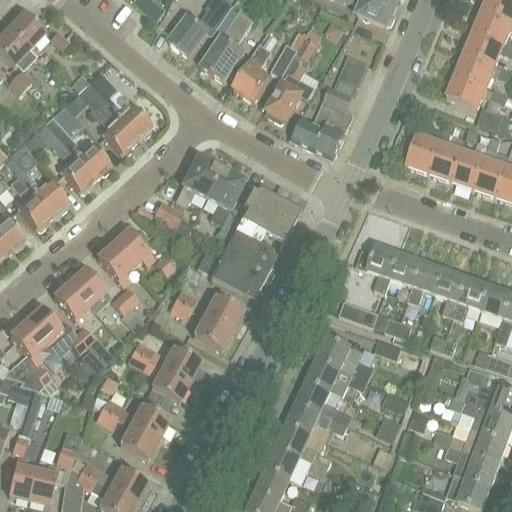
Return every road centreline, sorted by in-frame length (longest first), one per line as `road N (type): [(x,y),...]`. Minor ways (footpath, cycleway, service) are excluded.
road 1 (residential): [(176,511),(346,190)]
road 2 (residential): [(0,304),(205,126)]
road 3 (residential): [(346,190),(430,0)]
road 4 (residential): [(205,126),(59,0)]
road 5 (residential): [(346,190),(205,126)]
road 6 (residential): [(382,199),(511,245)]
